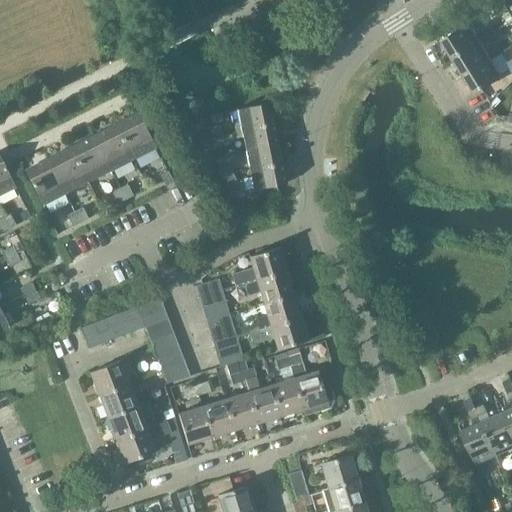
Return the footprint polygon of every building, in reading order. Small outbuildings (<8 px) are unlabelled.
[(503,3),(492,10),(497,17),(508,11),(503,3)] [(442,42),(453,59),(480,42),(469,24),(442,42)] [(453,59),(464,77),(491,59),(480,42),(453,59)] [(491,59),(464,77),(475,94),(502,77),(491,59)] [(233,124),(235,132),(273,124),(269,104),(237,110),(239,123),(233,124)] [(138,114),(116,126),(133,161),(156,149),(138,114)] [(242,138),(245,150),(277,144),(273,124),(235,132),(237,139),(242,138)] [(116,126),(93,137),(111,172),(133,161),(116,126)] [(198,134),(202,142),(213,136),(209,128),(198,134)] [(213,136),(202,142),(206,150),(217,144),(213,136)] [(71,149),(88,183),(111,172),(93,137),(71,149)] [(248,168),(249,170),(281,164),(277,144),(245,150),(249,168),(248,168)] [(71,149),(48,160),(66,195),(88,183),(71,149)] [(0,157),(0,196),(16,189),(0,157)] [(66,195),(48,160),(25,172),(43,206),(66,195)] [(281,164),(249,170),(249,173),(250,173),(253,191),(285,185),(281,164)] [(217,172),(221,180),(232,174),(228,166),(217,172)] [(160,176),(166,187),(174,183),(168,172),(160,176)] [(232,174),(221,180),(225,187),(236,182),(232,174)] [(120,189),(125,200),(133,197),(127,185),(120,189)] [(125,200),(120,189),(112,193),(118,204),(125,200)] [(82,208),(75,212),(80,223),(88,219),(82,208)] [(67,216),(73,227),(80,223),(75,212),(67,216)] [(2,219),(8,230),(16,226),(10,215),(2,219)] [(13,247),(2,252),(5,260),(17,254),(13,247)] [(246,283),(257,280),(287,271),(280,247),(250,257),(253,268),(241,272),(232,275),(236,286),(246,283)] [(20,262),(17,254),(5,260),(9,268),(20,262)] [(294,294),(287,271),(257,280),(246,283),(249,295),(260,292),(264,303),(294,294)] [(219,279),(196,286),(199,298),(222,291),(219,279)] [(31,283),(20,289),(24,297),(35,291),(31,283)] [(39,299),(35,291),(24,297),(28,304),(39,299)] [(199,298),(203,309),(226,302),(222,291),(199,298)] [(259,330),(271,326),(301,317),(294,294),(264,303),(267,315),(255,318),(259,330)] [(137,307),(142,318),(164,310),(159,298),(137,307)] [(203,309),(206,321),(229,314),(226,302),(203,309)] [(137,307),(126,311),(134,331),(145,327),(142,318),(137,307)] [(0,331),(9,327),(0,311),(1,311),(0,309),(0,331)] [(164,310),(142,318),(145,327),(146,330),(168,321),(164,310)] [(126,311),(115,315),(123,336),(134,331),(126,311)] [(206,321),(210,332),(233,325),(229,314),(206,321)] [(115,315),(104,320),(112,340),(123,336),(115,315)] [(253,345),(262,342),(274,339),(278,350),(308,340),(301,317),(271,326),(259,330),(250,332),(253,345)] [(100,344),(112,340),(104,320),(92,324),(100,344)] [(168,321),(146,330),(151,341),(173,332),(168,321)] [(89,349),(100,344),(92,324),(81,329),(89,349)] [(210,332),(213,344),(236,337),(233,325),(210,332)] [(173,332),(151,341),(155,352),(177,343),(173,332)] [(236,337),(213,344),(217,356),(240,348),(236,337)] [(155,352),(159,363),(181,354),(177,343),(155,352)] [(240,348),(217,356),(220,367),(243,360),(240,348)] [(159,363),(163,374),(186,365),(181,354),(159,363)] [(299,355),(287,358),(290,368),(302,364),(299,355)] [(287,358),(275,362),(278,371),(290,368),(287,358)] [(99,396),(129,384),(120,361),(90,373),(99,396)] [(186,365),(163,374),(167,383),(190,376),(186,365)] [(253,369),(241,372),(244,382),(255,378),(253,369)] [(323,370),(294,379),(303,409),(312,406),(320,410),(329,407),(332,400),(323,370)] [(241,372),(229,376),(232,385),(244,382),(241,372)] [(294,379),(271,386),(280,416),(303,409),(294,379)] [(503,383),(511,403),(511,383),(510,380),(503,383)] [(207,383),(195,386),(197,395),(209,392),(207,383)] [(99,396),(108,418),(138,407),(129,384),(99,396)] [(195,386),(183,390),(186,399),(197,395),(195,386)] [(271,386),(248,393),(257,423),(280,416),(271,386)] [(248,393),(225,400),(234,430),(257,423),(248,393)] [(480,418),(476,409),(471,397),(463,401),(472,422),(480,418)] [(225,400),(202,407),(211,437),(234,430),(225,400)] [(511,403),(509,404),(511,410),(502,414),(511,437),(511,403)] [(476,409),(480,418),(488,415),(484,405),(476,409)] [(108,418),(116,441),(146,429),(138,407),(108,418)] [(211,437),(202,407),(178,415),(188,445),(211,437)] [(161,409),(153,412),(157,424),(166,421),(161,409)] [(511,437),(502,414),(482,423),(497,456),(511,449),(511,437)] [(166,421),(157,424),(162,436),(170,432),(166,421)] [(497,456),(482,423),(461,432),(476,465),(497,456)] [(146,429),(116,441),(126,464),(155,452),(146,429)] [(321,465),(328,488),(357,479),(349,456),(321,465)] [(289,475),(288,475),(296,499),(308,495),(300,471),(298,472),(289,475)] [(328,511),(331,511),(335,511),(364,502),(357,479),(328,488),(322,490),(328,511)] [(217,496),(222,511),(248,511),(253,511),(246,487),(217,496)] [(308,495),(296,499),(299,508),(311,505),(308,495)] [(335,511),(334,511),(366,511),(364,502),(335,511)] [(194,511),(192,503),(181,507),(182,511),(194,511)]
